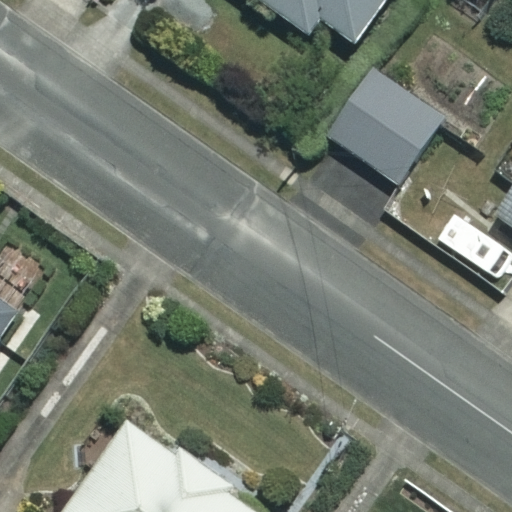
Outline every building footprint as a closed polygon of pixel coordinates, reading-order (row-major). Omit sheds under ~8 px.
[(265,0),(310,32),(321,16),(355,40),(383,0),(265,0)] [(442,115),(374,70),(330,136),(398,181),(442,115)] [(511,193),(491,225),(511,239),(511,193)] [(0,340),(21,312),(0,296),(0,340)] [(267,511),(131,418),(65,511),(267,511)]
